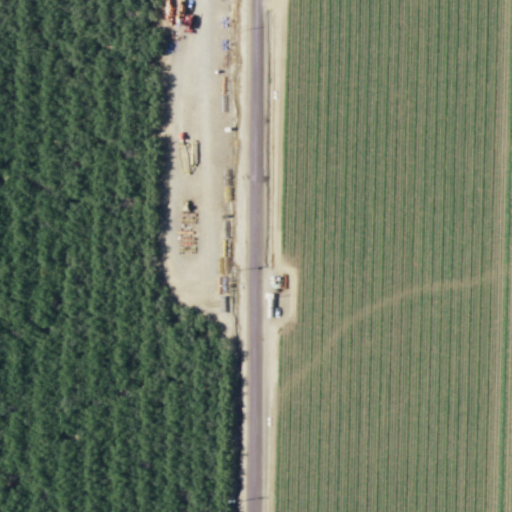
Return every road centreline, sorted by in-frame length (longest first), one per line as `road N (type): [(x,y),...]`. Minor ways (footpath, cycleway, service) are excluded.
road 1 (track): [(198,0),(206,223),(198,294),(227,326),(222,511)]
road 2 (residential): [(252,511),(255,0)]
road 3 (track): [(279,0),(273,267)]
road 4 (track): [(267,511),(272,329),(285,290),(284,274),(273,267)]
